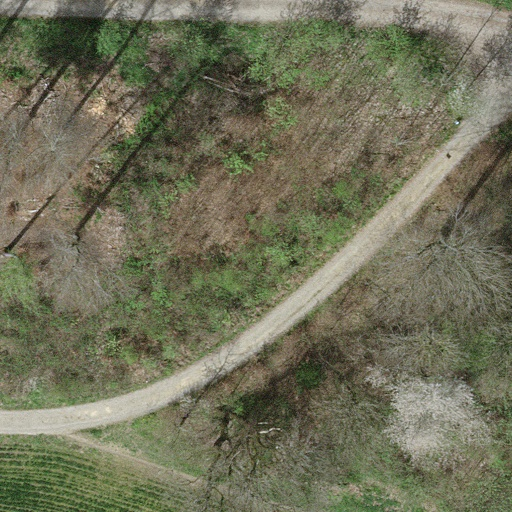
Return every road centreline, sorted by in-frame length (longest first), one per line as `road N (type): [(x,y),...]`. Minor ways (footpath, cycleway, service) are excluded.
road 1 (track): [(157,403),(197,385),(260,337),(511,89)]
road 2 (track): [(511,31),(426,15),(79,0)]
road 3 (track): [(0,418),(72,419),(157,403)]
